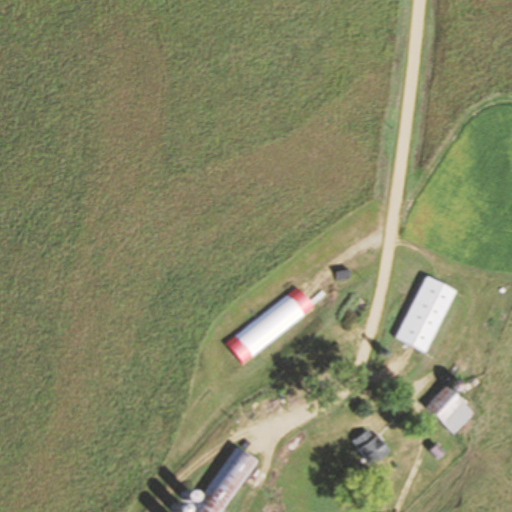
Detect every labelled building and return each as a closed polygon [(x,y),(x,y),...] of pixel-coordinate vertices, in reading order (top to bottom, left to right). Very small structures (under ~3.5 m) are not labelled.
[(426,354),(456,291),(426,277),(396,340),(426,354)] [(313,309),(298,289),(227,343),(242,364),(313,309)] [(474,415),(447,387),(426,408),(453,436),(474,415)] [(353,442),(372,467),(390,454),(372,429),(353,442)] [(221,511),(255,461),(234,447),(190,511),(221,511)]
